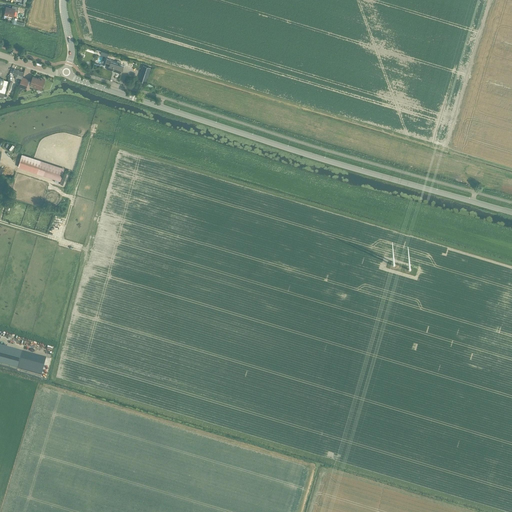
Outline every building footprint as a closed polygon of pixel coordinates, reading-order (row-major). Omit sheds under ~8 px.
[(17,10),(18,6),(12,5),(11,8),(6,6),(4,14),(13,16),(15,9),(17,10)] [(106,58),(104,63),(105,64),(109,65),(107,68),(120,73),(123,66),(110,61),(110,59),(106,58)] [(21,78),(23,72),(14,69),(12,74),(16,76),(15,79),(19,80),(20,77),(21,78)] [(40,90),(44,79),(38,77),(38,78),(32,76),(31,80),(22,77),(21,78),(18,86),(25,89),(27,83),(29,84),(33,86),(32,87),(34,88),(34,87),(40,90)] [(60,181),(64,169),(22,155),(18,167),(36,173),(60,181)] [(0,364),(17,369),(22,352),(0,346),(0,364)] [(22,352),(17,369),(37,375),(42,357),(22,352)]
